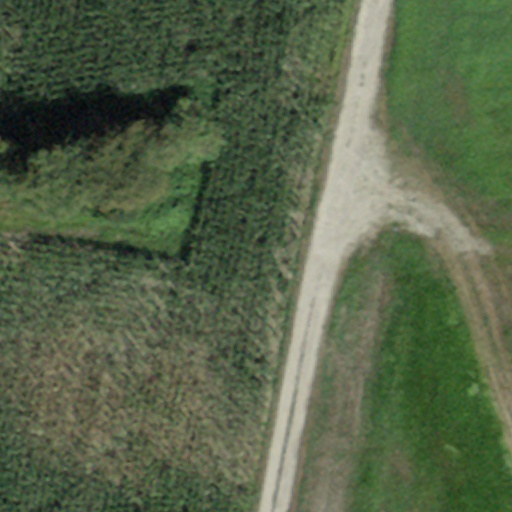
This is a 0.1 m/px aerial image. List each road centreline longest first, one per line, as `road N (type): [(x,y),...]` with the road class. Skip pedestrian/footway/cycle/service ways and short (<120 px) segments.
road 1 (track): [(286,511),(385,0)]
road 2 (track): [(511,418),(472,267),(354,167)]
